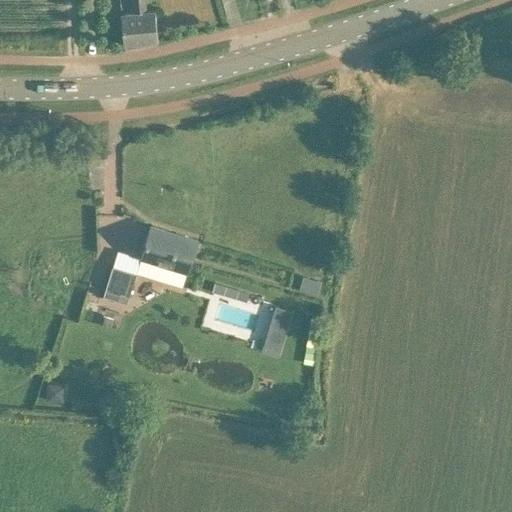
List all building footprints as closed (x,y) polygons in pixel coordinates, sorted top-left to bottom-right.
[(146,11),(145,0),(133,0),(134,12),(121,13),(124,44),(158,40),(155,10),(146,11)] [(141,257),(136,272),(137,272),(182,286),(187,270),(188,270),(192,258),(198,239),(151,224),(145,243),(141,256),(141,257)] [(112,265),(103,295),(118,300),(120,293),(129,296),(137,272),(136,272),(113,265),(112,265)] [(303,277),(299,289),(318,294),(321,283),(303,277)] [(266,337),(262,350),(279,355),(283,343),(293,310),(276,305),(266,337)] [(105,314),(102,323),(111,326),(113,317),(105,314)] [(49,382),(48,400),(65,400),(66,383),(49,382)]
